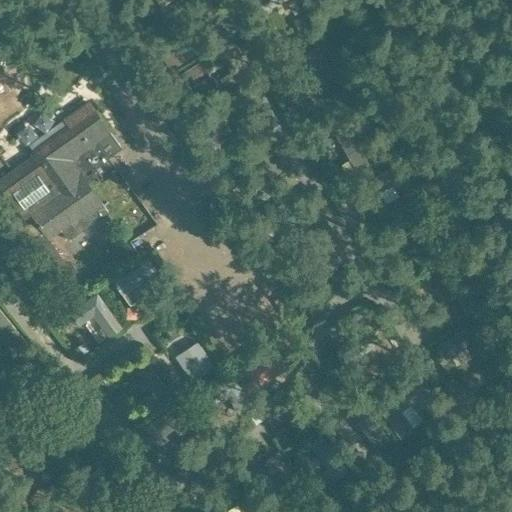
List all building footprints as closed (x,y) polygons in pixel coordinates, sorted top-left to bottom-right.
[(248,0),(256,13),(280,0),(248,0)] [(304,17),(295,22),(302,36),(311,31),(304,17)] [(199,51),(191,38),(161,56),(170,70),(199,51)] [(333,76),(317,45),(278,65),(285,78),(309,65),(319,83),(333,76)] [(199,61),(161,85),(169,98),(207,73),(199,61)] [(222,99),(186,124),(208,155),(220,147),(206,127),(230,111),(222,99)] [(70,126),(33,153),(0,176),(0,208),(26,245),(44,232),(49,238),(61,229),(68,239),(108,211),(101,202),(102,201),(88,181),(110,165),(106,160),(122,148),(100,118),(89,102),(65,119),(70,126)] [(335,133),(358,174),(370,167),(347,126),(335,133)] [(273,163),(266,154),(237,175),(243,185),(273,163)] [(402,213),(411,200),(376,175),(367,188),(402,213)] [(267,212),(284,236),(308,220),(291,196),(267,212)] [(312,263),(321,276),(346,258),(323,224),(311,233),(325,254),(312,263)] [(428,264),(438,253),(408,226),(398,237),(428,264)] [(130,240),(112,252),(122,267),(140,255),(131,241),(130,240)] [(42,263),(69,299),(86,286),(60,250),(42,263)] [(114,282),(122,294),(152,274),(144,262),(114,282)] [(454,316),(465,305),(434,274),(423,284),(454,316)] [(285,293),(274,301),(288,321),(299,313),(285,293)] [(95,308),(89,300),(57,323),(63,331),(95,308)] [(28,344),(0,309),(0,337),(14,355),(28,344)] [(335,353),(367,394),(378,385),(358,358),(377,343),(366,329),(335,353)] [(468,380),(493,367),(473,331),(450,343),(464,369),(462,370),(468,380)] [(191,380),(215,365),(198,340),(175,355),(191,380)] [(284,370),(269,348),(241,366),(257,388),(284,370)] [(43,374),(32,356),(1,375),(8,387),(27,376),(31,382),(43,374)] [(158,399),(169,391),(147,362),(137,371),(158,399)] [(230,374),(203,393),(213,407),(227,397),(238,412),(251,403),(230,374)] [(446,401),(437,389),(413,406),(421,418),(446,401)] [(178,426),(188,419),(173,397),(163,404),(178,426)] [(373,444),(386,435),(360,399),(347,409),(373,444)] [(395,404),(381,414),(400,439),(414,429),(395,404)] [(52,418),(43,438),(76,453),(85,433),(52,418)] [(322,491),(349,472),(320,434),(309,443),(327,466),(312,478),(322,491)] [(98,454),(120,483),(130,476),(108,447),(98,454)] [(292,504),(307,494),(279,450),(263,460),(292,504)] [(39,481),(46,467),(14,451),(8,465),(39,481)] [(259,511),(250,494),(237,501),(238,504),(225,511),(259,511)] [(46,511),(71,511),(51,502),(46,511)]
